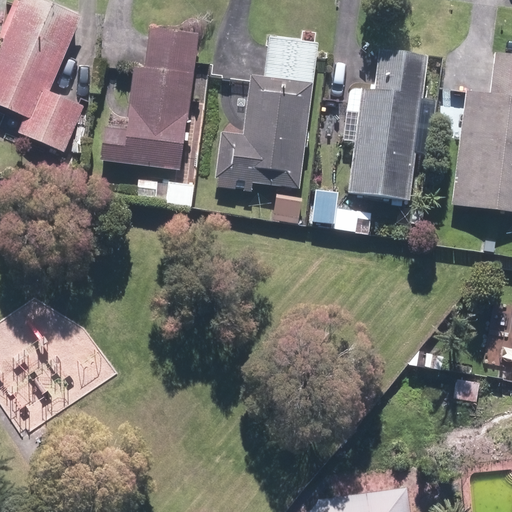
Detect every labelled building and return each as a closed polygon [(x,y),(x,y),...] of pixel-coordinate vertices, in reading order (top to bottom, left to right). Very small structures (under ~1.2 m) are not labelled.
[(85,105),(51,92),(83,16),(45,0),(22,0),(0,52),(0,104),(28,116),(21,133),(68,151),(85,105)] [(103,126),(99,159),(183,168),(199,32),(150,26),(146,66),(136,65),(129,129),(103,126)] [(222,131),(216,178),(305,187),(321,42),(268,36),(264,74),(250,73),(244,133),(222,131)] [(359,88),(348,192),(411,198),(426,54),(378,49),(374,90),(359,88)] [(467,86),(453,204),(511,211),(511,53),(492,51),(488,89),(467,86)] [(196,182),(169,179),(167,202),(194,204),(196,182)] [(305,198),(274,196),(272,219),(304,221),(305,198)] [(359,213),(321,208),(318,228),(357,232),(359,213)] [(413,511),(408,488),(305,511),(413,511)]
